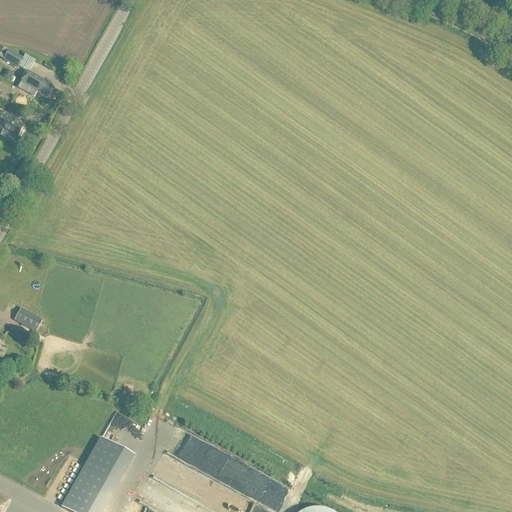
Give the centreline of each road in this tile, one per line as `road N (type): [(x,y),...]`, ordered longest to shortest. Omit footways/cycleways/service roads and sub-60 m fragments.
road 1 (tertiary): [(0,232),(130,0)]
road 2 (track): [(511,56),(396,0)]
